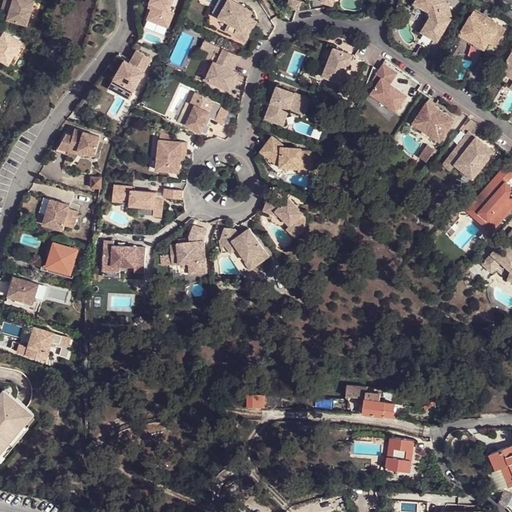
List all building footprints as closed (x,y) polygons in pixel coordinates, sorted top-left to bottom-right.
[(37,2),(30,0),(8,0),(6,7),(13,9),(12,13),(9,22),(26,26),(28,19),(32,20),(37,2)] [(176,0),(154,0),(152,5),(156,6),(154,11),(150,21),(172,29),(177,14),(172,12),(176,0)] [(217,0),(212,10),(219,14),(218,17),(229,23),(238,28),(234,36),(244,42),(253,26),(250,25),(253,20),(249,18),(253,12),(231,0),(217,0)] [(444,0),(416,0),(415,3),(424,8),(428,22),(423,30),(437,39),(449,19),(447,17),(442,15),(441,7),(444,3),(445,0),(444,0)] [(446,4),(444,3),(441,7),(442,15),(447,17),(448,15),(450,15),(448,3),(446,4)] [(488,17),(475,11),(460,35),(485,50),(489,43),(496,47),(507,30),(488,17)] [(238,28),(229,23),(224,31),(234,36),(238,28)] [(24,45),(0,29),(0,61),(6,66),(11,58),(14,60),(24,45)] [(204,47),(212,51),(216,44),(207,40),(204,47)] [(209,59),(216,62),(207,79),(232,91),(240,73),(234,70),(242,57),(216,44),(212,51),(209,59)] [(352,54),(333,46),(322,75),(341,82),(337,92),(346,95),(352,80),(343,76),(352,54)] [(511,48),(509,53),(511,55),(501,72),(511,78),(511,48)] [(155,60),(140,51),(131,67),(126,63),(117,80),(137,92),(155,60)] [(401,74),(382,65),(372,86),(377,88),(370,102),(399,117),(409,96),(394,88),(401,74)] [(309,98),(276,86),(264,118),(278,123),(284,109),(302,116),(309,98)] [(231,109),(196,92),(190,104),(195,107),(186,125),(207,135),(211,126),(208,125),(211,119),(224,125),(231,109)] [(437,104),(430,99),(413,123),(440,142),(455,120),(435,107),(437,104)] [(188,104),(180,122),(185,124),(193,106),(188,104)] [(100,135),(74,127),(72,135),(65,132),(54,151),(67,154),(68,151),(84,155),(86,152),(94,154),(100,135)] [(494,153),(469,132),(448,158),(456,165),(473,178),(494,153)] [(281,144),(271,137),(260,151),(279,166),(298,167),(298,163),(307,164),(309,152),(299,151),(299,148),(281,147),(281,146),(281,145),(281,144)] [(164,148),(161,149),(159,171),(179,173),(181,161),(181,154),(185,154),(186,154),(187,144),(170,142),(164,141),(164,148)] [(427,145),(419,157),(426,162),(435,150),(427,145)] [(448,158),(443,164),(451,171),(453,168),(456,165),(448,158)] [(511,170),(507,166),(498,175),(507,183),(511,177),(511,170)] [(507,183),(498,175),(468,209),(493,231),(511,209),(511,198),(509,196),(508,198),(500,191),(502,189),(507,183)] [(102,176),(90,176),(90,186),(101,187),(102,176)] [(124,204),(124,201),(131,202),(131,208),(154,209),(154,217),(163,218),(164,202),(156,201),(156,194),(132,192),(133,189),(115,188),(113,204),(124,204)] [(182,190),(165,189),(164,199),(181,200),(182,190)] [(509,196),(502,189),(500,191),(508,198),(509,196)] [(271,192),(264,212),(274,215),(275,211),(283,218),(291,225),(293,222),(303,231),(306,227),(310,219),(306,216),(307,214),(288,198),(271,192)] [(74,208),(51,201),(43,226),(67,233),(68,228),(78,231),(82,215),(72,212),(74,208)] [(468,209),(466,212),(491,234),(493,231),(468,209)] [(297,237),(303,231),(293,222),(291,225),(288,228),(297,237)] [(207,232),(194,229),(191,241),(190,245),(178,246),(178,248),(171,249),(174,269),(190,266),(192,279),(209,276),(205,245),(205,241),(207,232)] [(225,249),(234,243),(229,237),(236,231),(225,230),(221,242),(225,249)] [(229,237),(234,243),(249,262),(247,264),(253,272),(271,257),(250,230),(240,237),(236,231),(229,237)] [(511,231),(491,255),(501,263),(511,272),(507,281),(511,282),(511,231)] [(115,240),(106,240),(104,264),(113,264),(136,266),(136,271),(146,272),(147,247),(115,245),(115,240)] [(76,251),(55,245),(49,265),(70,272),(71,269),(76,251)] [(491,274),(501,263),(491,255),(482,266),(491,274)] [(49,265),(38,262),(36,268),(72,280),(75,270),(71,269),(70,272),(49,265)] [(43,286),(14,277),(6,303),(35,313),(43,286)] [(54,335),(26,325),(17,353),(45,362),(54,335)] [(248,393),(244,392),(244,406),(248,406),(260,407),(260,394),(248,393)] [(362,402),(362,412),(382,415),(384,401),(374,399),(363,399),(362,402)] [(393,403),(384,401),(382,415),(391,416),(393,403)] [(37,420),(14,402),(4,413),(2,411),(0,412),(0,467),(28,434),(27,432),(37,420)] [(511,426),(498,427),(503,444),(511,440),(511,426)] [(411,472),(416,440),(404,438),(391,437),(386,468),(411,472)] [(511,444),(489,454),(496,470),(502,468),(509,487),(511,485),(511,444)] [(501,502),(509,510),(511,500),(511,492),(506,490),(501,502)]
